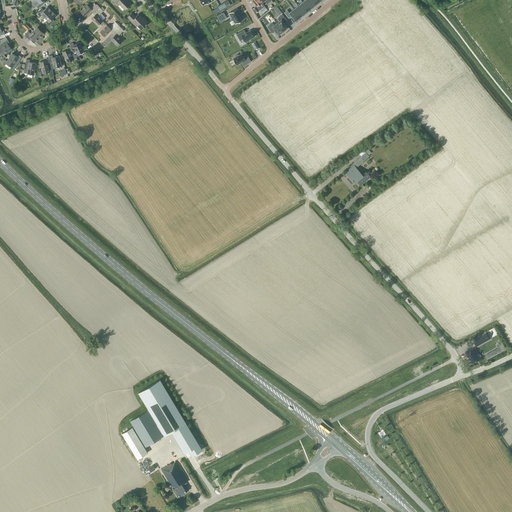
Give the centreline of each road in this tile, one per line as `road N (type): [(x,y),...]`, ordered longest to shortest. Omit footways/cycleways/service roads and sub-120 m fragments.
road 1 (unclassified): [(463,375),(447,345),(225,88)]
road 2 (primary): [(232,359),(0,161)]
road 3 (unclassified): [(463,375),(370,422),(371,454),(428,511)]
road 4 (primary): [(338,440),(232,359)]
road 5 (tertiary): [(192,511),(221,496),(287,481),(312,464)]
road 6 (primary): [(232,359),(328,441)]
road 7 (unclassified): [(225,88),(144,0)]
